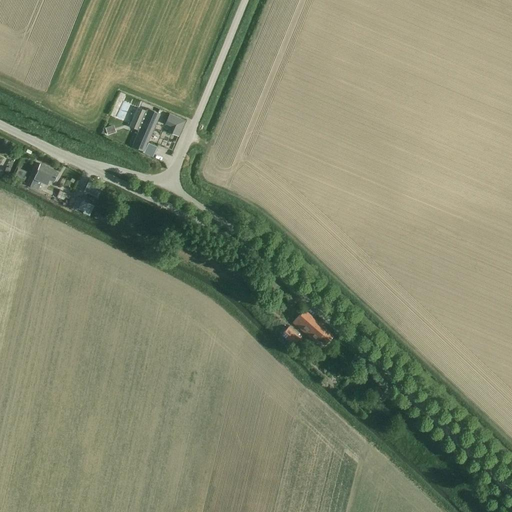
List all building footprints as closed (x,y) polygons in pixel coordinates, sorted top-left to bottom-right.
[(138,107),(129,126),(138,130),(135,137),(147,142),(160,114),(159,114),(159,113),(148,109),(147,111),(138,107)] [(174,116),(172,122),(183,126),(185,120),(174,116)] [(114,126),(105,128),(108,136),(116,133),(114,126)] [(148,143),(144,153),(153,157),(157,147),(148,143)] [(34,178),(30,186),(37,190),(41,181),(47,184),(49,180),(53,182),(58,172),(41,164),(34,178)] [(18,168),(15,175),(20,177),(23,170),(18,168)] [(96,183),(92,192),(98,195),(102,185),(96,183)] [(60,190),(57,197),(64,200),(65,197),(69,199),(70,195),(60,190)] [(82,200),(78,209),(83,211),(87,203),(82,200)] [(106,218),(96,213),(93,217),(104,222),(106,218)] [(263,281),(260,284),(276,298),(282,291),(278,288),(280,285),(274,280),(269,286),(263,281)] [(304,309),(292,323),(315,342),(318,338),(325,344),(334,334),(304,309)] [(289,329),(282,336),(294,346),(300,339),(289,329)] [(307,346),(300,352),(309,360),(315,353),(307,346)] [(371,390),(375,394),(380,398),(384,395),(379,390),(375,386),(371,390)]
